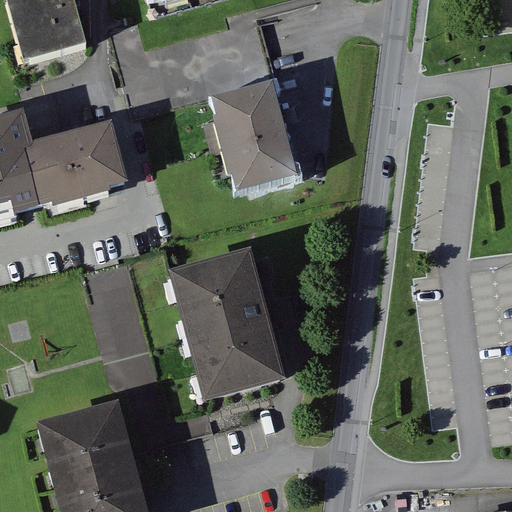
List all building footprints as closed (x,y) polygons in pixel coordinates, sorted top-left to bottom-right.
[(78,0),(5,0),(23,72),(91,55),(78,0)] [(215,0),(145,0),(150,16),(215,0)] [(274,92),(216,107),(239,199),(297,185),(274,92)] [(114,134),(21,157),(35,213),(128,189),(114,134)] [(252,266),(178,285),(210,411),(285,392),(252,266)] [(141,511),(117,416),(43,435),(62,511),(141,511)]
